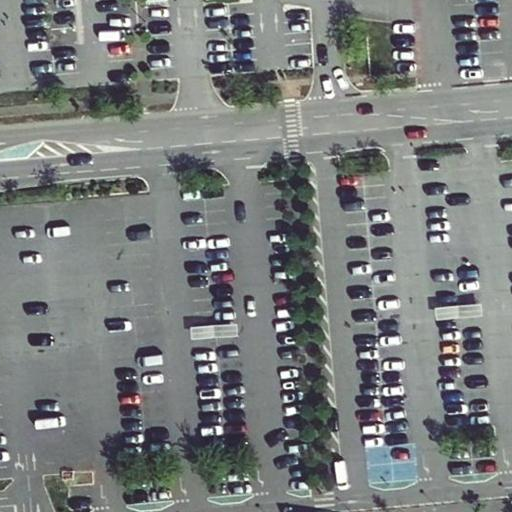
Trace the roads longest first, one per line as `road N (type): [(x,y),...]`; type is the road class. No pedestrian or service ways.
road 1 (tertiary): [(0,171),(511,125)]
road 2 (tertiary): [(511,91),(0,136)]
